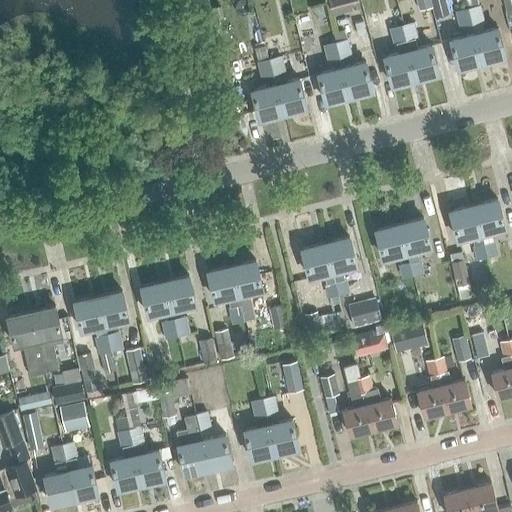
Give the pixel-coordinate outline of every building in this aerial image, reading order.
[(328,0),(333,17),(360,9),(357,0),(328,0)] [(417,0),(420,10),(432,7),(429,0),(417,0)] [(431,0),(436,16),(449,13),(445,0),(431,0)] [(465,0),(467,9),(478,6),(476,0),(465,0)] [(511,0),(502,0),(506,14),(511,12),(511,0)] [(478,6),(467,9),(471,24),(482,21),(478,6)] [(467,9),(457,11),(461,27),(471,24),(467,9)] [(401,25),(401,26),(405,41),(414,39),(416,38),(412,23),(401,25)] [(463,37),(450,40),(458,69),(482,63),(474,34),(471,24),(461,27),(463,37)] [(401,26),(390,28),(394,44),(395,44),(405,41),(401,26)] [(484,31),(474,34),(482,63),(504,57),(497,28),(484,31)] [(335,42),(339,60),(350,57),(343,30),(333,32),(335,42)] [(414,39),(405,41),(415,80),(438,74),(431,45),(417,48),(414,39)] [(398,53),(384,57),(392,86),(414,80),(415,80),(405,41),(395,44),(398,53)] [(335,42),(324,45),(329,63),(339,60),(335,42)] [(279,56),(269,59),(274,77),(284,74),(279,56)] [(269,59),(258,62),(263,80),(274,77),(269,59)] [(365,62),(341,68),(349,96),(372,91),(365,62)] [(341,68),(331,70),(318,74),(325,102),(349,96),(341,68)] [(299,79),(276,84),(283,113),(306,107),(299,79)] [(276,84),(252,91),(259,119),(283,113),(276,84)] [(497,199),(473,205),(483,244),(494,241),(491,231),(504,228),(497,199)] [(473,205),(450,211),(457,240),(470,237),(472,246),(483,244),(473,205)] [(423,218),(399,224),(406,253),(409,262),(420,260),(417,250),(430,247),(423,218)] [(399,224),(376,230),(383,259),(396,255),(406,253),(399,224)] [(348,237),(325,243),(332,272),(334,281),(345,278),(343,269),(356,266),(348,237)] [(494,241),(483,244),(486,259),(498,257),(494,241)] [(325,243),(302,249),(309,278),(322,274),(323,274),(326,283),(334,281),(332,272),(325,243)] [(483,244),(472,246),(476,262),(486,259),(483,244)] [(469,288),(463,259),(462,259),(461,251),(449,254),(456,286),(457,286),(458,291),(469,288)] [(255,260),(231,266),(240,305),(251,302),(249,292),(262,289),(255,260)] [(420,260),(409,262),(412,278),(424,275),(420,260)] [(412,278),(409,262),(398,265),(402,281),(412,278)] [(231,266),(208,271),(214,300),(227,297),(229,307),(240,305),(231,266)] [(195,305),(188,276),(165,281),(171,310),(195,305)] [(345,278),(334,281),(339,297),(349,294),(345,278)] [(171,310),(165,281),(141,286),(148,315),(171,310)] [(326,283),(324,284),(328,300),(339,297),(334,281),(326,283)] [(460,300),(487,294),(485,285),(469,288),(458,291),(460,300)] [(99,296),(98,296),(105,325),(115,323),(128,320),(121,291),(99,296)] [(98,296),(74,301),(81,330),(94,328),(95,336),(107,334),(106,329),(105,325),(98,296)] [(381,321),(375,297),(348,304),(354,327),(381,321)] [(251,302),(240,305),(244,320),(255,318),(251,302)] [(240,305),(229,307),(233,323),(244,320),(240,305)] [(282,305),(269,308),(274,329),(287,326),(282,305)] [(465,309),(476,349),(491,345),(480,305),(465,309)] [(55,306),(31,311),(45,371),(59,368),(53,342),(50,343),(48,338),(61,335),(55,306)] [(45,371),(31,311),(7,317),(14,346),(23,344),(30,374),(45,371)] [(316,312),(305,315),(310,334),(321,331),(316,312)] [(186,316),(173,319),(177,336),(190,333),(186,316)] [(177,336),(173,319),(161,322),(165,339),(177,336)] [(395,352),(415,347),(409,324),(389,329),(395,352)] [(214,331),(219,357),(233,354),(227,328),(214,331)] [(110,351),(121,348),(117,331),(107,334),(110,351)] [(107,334),(95,336),(99,353),(110,351),(107,334)] [(451,339),(457,362),(470,359),(464,335),(451,339)] [(198,340),(203,363),(216,360),(211,337),(198,340)] [(355,356),(371,352),(367,337),(351,341),(355,356)] [(508,340),(500,342),(503,357),(511,355),(508,340)] [(146,380),(138,348),(125,351),(133,383),(146,380)] [(104,372),(115,370),(110,351),(99,353),(104,372)] [(77,355),(85,391),(98,387),(90,352),(77,355)] [(0,354),(0,371),(9,369),(5,353),(0,354)] [(502,369),(491,372),(498,398),(511,394),(511,355),(503,357),(499,358),(502,369)] [(442,356),(434,358),(438,374),(446,372),(445,367),(442,356)] [(434,358),(425,360),(429,376),(438,374),(434,358)] [(302,389),(296,361),(282,364),(288,392),(302,389)] [(364,393),(360,377),(356,365),(342,368),(352,407),(343,409),(349,435),(373,429),(364,393)] [(83,394),(77,367),(63,370),(70,397),(83,394)] [(449,383),(446,372),(438,374),(447,411),(471,405),(464,379),(449,383)] [(339,394),(334,373),(320,377),(325,397),(339,394)] [(447,411),(438,374),(429,376),(432,387),(417,391),(424,417),(447,411)] [(368,375),(360,377),(364,393),(372,391),(372,390),(368,375)] [(158,393),(162,418),(175,416),(171,389),(170,389),(169,380),(157,381),(159,393),(158,393)] [(364,393),(373,429),(396,423),(390,398),(380,400),(377,389),(372,390),(372,391),(364,393)] [(124,407),(135,404),(132,391),(121,394),(124,407)] [(18,399),(20,410),(41,406),(38,394),(18,399)] [(273,397),(262,399),(266,415),(277,412),(273,397)] [(262,399),(252,402),(255,417),(266,415),(262,399)] [(90,419),(86,401),(62,407),(66,424),(90,419)] [(13,409),(0,413),(0,443),(1,447),(24,439),(13,409)] [(206,412),(195,414),(199,430),(210,427),(206,412)] [(277,412),(266,415),(275,453),(298,448),(292,419),(279,422),(277,412)] [(22,415),(29,449),(43,446),(36,413),(22,415)] [(188,429),(175,432),(178,445),(184,474),(208,469),(201,440),(199,430),(195,414),(185,417),(188,429)] [(257,427),(244,430),(251,459),(275,453),(266,415),(255,417),(257,427)] [(139,427),(129,429),(132,445),(143,443),(139,427)] [(129,429),(118,432),(122,447),(132,445),(129,429)] [(212,437),(201,440),(208,469),(232,463),(225,434),(212,437)] [(73,442),(62,445),(65,460),(76,458),(73,442)] [(143,443),(132,445),(142,484),(165,478),(160,459),(158,449),(145,452),(143,443)] [(62,445),(51,447),(55,463),(65,460),(62,445)] [(124,457),(111,460),(117,489),(142,484),(132,445),(122,447),(124,457)] [(76,458),(65,460),(74,499),(98,494),(91,465),(78,468),(76,458)] [(26,460),(5,467),(16,496),(36,489),(26,460)] [(57,472),(44,475),(51,504),(74,499),(65,460),(55,463),(57,472)] [(490,482),(466,488),(472,511),(497,511),(497,508),(490,482)] [(472,511),(466,488),(443,494),(447,511),(472,511)] [(0,511),(9,511),(12,511),(5,490),(0,491),(0,511)] [(418,511),(416,501),(392,507),(393,511),(418,511)]
